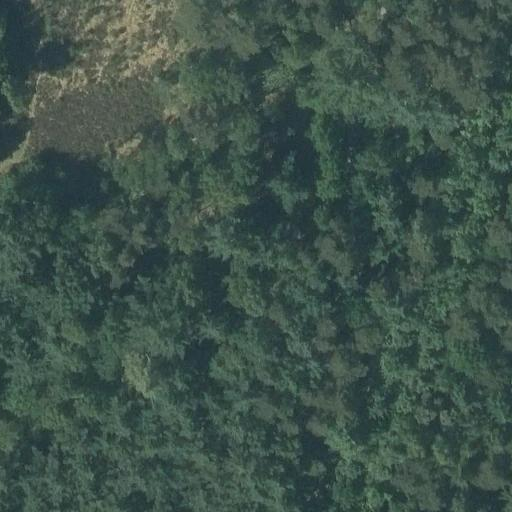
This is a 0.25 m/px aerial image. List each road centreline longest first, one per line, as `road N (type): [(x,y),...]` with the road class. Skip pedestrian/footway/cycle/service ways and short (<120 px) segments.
road 1 (track): [(0,283),(139,309),(230,351),(265,355),(301,345),(338,298),(353,126),(391,0)]
road 2 (track): [(511,55),(341,511)]
